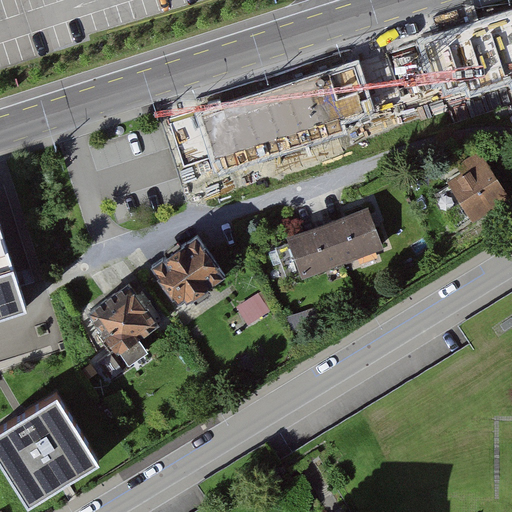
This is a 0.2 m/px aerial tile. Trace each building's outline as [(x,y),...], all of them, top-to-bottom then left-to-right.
[(511,83),(511,11),(193,114),(214,179),(511,83)] [(480,150),(443,174),(473,223),(511,200),(480,150)] [(368,206),(286,236),(302,278),(384,248),(368,206)] [(0,316),(28,307),(0,221),(0,316)] [(196,234),(151,265),(182,306),(226,275),(196,234)] [(129,282),(87,310),(117,353),(160,325),(129,282)] [(511,293),(462,325),(471,339),(492,326),(499,337),(511,329),(511,293)] [(261,294),(241,305),(248,319),(269,308),(261,294)] [(0,459),(28,506),(100,462),(57,392),(0,427),(0,459)]
